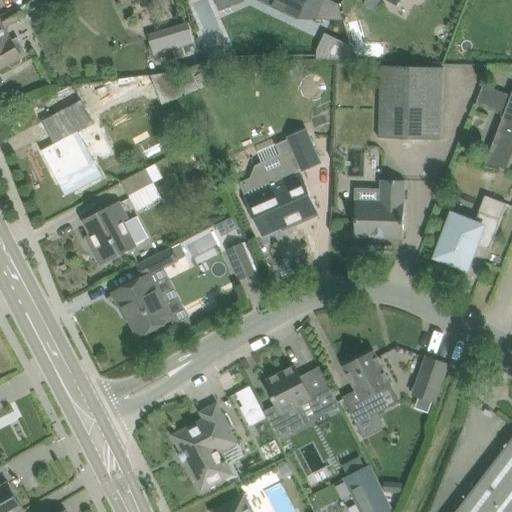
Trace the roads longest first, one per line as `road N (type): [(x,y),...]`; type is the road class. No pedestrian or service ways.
road 1 (unclassified): [(86,417),(330,290),(396,292),(488,340)]
road 2 (tertiary): [(86,417),(0,250)]
